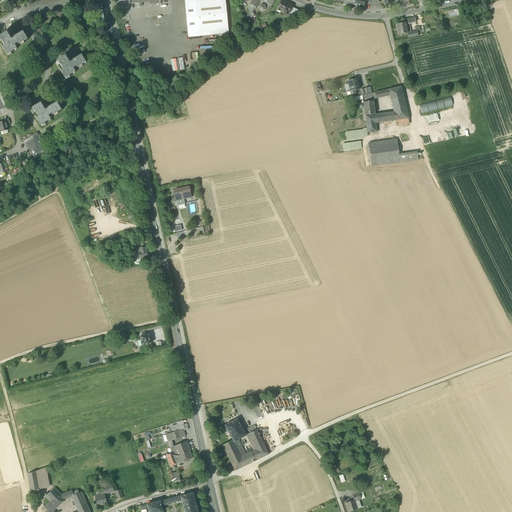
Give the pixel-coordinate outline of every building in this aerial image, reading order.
[(67,0),(39,0),(27,2),(28,8),(42,5),(57,2),(68,0),(67,0)] [(225,0),(219,0),(195,2),(198,33),(228,30),(225,0)] [(288,14),(289,14),(292,7),(292,6),(291,5),(287,3),(281,0),(277,8),(281,10),(281,11),(285,13),(285,12),(288,14)] [(188,34),(198,33),(195,2),(185,3),(186,13),(188,34)] [(288,15),(291,16),(297,14),(298,10),(292,7),(289,14),(288,14),(288,15)] [(70,8),(56,10),(30,15),(31,21),(57,16),(71,13),(70,8)] [(450,17),(460,15),(459,8),(448,10),(450,17)] [(397,25),(399,35),(407,34),(406,26),(405,20),(399,21),(399,24),(397,25)] [(2,48),(7,55),(11,53),(17,49),(15,46),(18,44),(19,45),(28,40),(23,32),(15,37),(15,38),(12,40),(7,33),(0,36),(0,38),(5,46),(2,48)] [(61,71),(66,78),(69,76),(70,76),(76,73),(73,69),(76,67),(77,69),(86,63),(81,55),(73,61),(70,64),(65,56),(58,60),(63,70),(61,71)] [(355,91),(359,90),(357,79),(348,81),(348,84),(350,91),(350,92),(355,91)] [(401,87),(389,90),(390,95),(391,98),(403,96),(401,87)] [(375,98),(390,95),(389,90),(374,93),(375,98)] [(373,101),(375,98),(374,93),(362,96),(363,99),(363,103),(373,101)] [(408,119),(404,100),(392,102),(394,112),(396,120),(408,119)] [(363,103),(365,116),(375,114),(373,101),(363,103)] [(36,118),(41,126),(51,120),(49,118),(62,111),(57,103),(45,110),(41,103),(33,108),(39,117),(36,118)] [(365,116),(366,122),(366,128),(367,133),(377,132),(375,123),(396,120),(394,112),(375,115),(375,114),(365,116)] [(0,122),(0,129),(1,132),(7,130),(8,130),(6,121),(0,122)] [(368,137),(367,133),(366,128),(363,128),(363,130),(345,132),(346,141),(355,140),(355,138),(368,137)] [(36,154),(37,154),(37,153),(46,148),(37,133),(32,136),(34,138),(25,143),(27,145),(28,144),(29,146),(28,147),(29,148),(30,147),(31,149),(29,150),(30,150),(33,148),(36,154)] [(368,143),(372,166),(399,162),(398,154),(396,139),(368,143)] [(342,144),(343,152),(361,150),(360,141),(342,144)] [(417,152),(398,154),(399,162),(418,159),(417,152)] [(375,172),(376,180),(420,175),(419,166),(375,172)] [(184,199),(191,197),(189,187),(174,190),(176,200),(177,200),(184,199)] [(139,254),(140,261),(149,260),(146,247),(138,248),(139,251),(139,254)] [(138,341),(140,346),(142,346),(151,344),(149,335),(145,336),(142,336),(140,337),(141,341),(138,341)] [(233,441),(233,443),(235,442),(239,440),(246,436),(238,419),(225,425),(225,426),(228,432),(233,441)] [(255,425),(250,428),(247,429),(249,434),(256,450),(254,451),(251,453),(256,461),(269,455),(257,430),(255,425)] [(173,432),(169,434),(171,441),(181,438),(179,430),(173,432)] [(256,450),(249,434),(246,435),(254,451),(256,450)] [(242,457),(246,455),(239,440),(235,442),(242,457)] [(178,455),(178,456),(190,451),(187,441),(174,446),(173,447),(174,447),(177,455),(178,455)] [(223,446),(235,471),(250,464),(246,455),(242,457),(235,442),(233,443),(233,441),(223,446)] [(192,458),(190,451),(178,456),(180,463),(192,458)] [(256,461),(251,453),(246,455),(250,464),(256,461)] [(171,466),(180,463),(178,456),(173,455),(169,455),(166,454),(171,466)] [(46,467),(35,472),(39,490),(40,489),(50,487),(46,467)] [(31,491),(39,490),(35,472),(28,474),(31,491)] [(180,477),(171,480),(173,487),(181,485),(180,477)] [(107,504),(104,493),(114,490),(112,486),(106,488),(103,489),(104,493),(102,494),(100,494),(99,494),(95,496),(97,503),(98,507),(102,506),(102,505),(103,505),(107,504)] [(53,500),(59,506),(65,500),(66,499),(61,495),(54,488),(47,495),(45,497),(51,502),(53,500)] [(65,500),(72,497),(71,496),(74,496),(72,492),(72,491),(64,494),(61,495),(66,499),(65,500)] [(78,511),(77,511),(90,511),(82,492),(79,493),(74,496),(71,496),(72,497),(78,511)] [(197,511),(193,493),(181,496),(181,500),(184,511),(197,511)] [(354,500),(355,502),(359,500),(361,500),(359,493),(352,495),(354,500)] [(45,508),(47,511),(52,511),(54,511),(59,506),(53,500),(51,502),(45,508)] [(345,503),(349,511),(357,509),(355,502),(354,500),(345,503)] [(149,511),(162,511),(163,511),(161,506),(160,501),(159,501),(148,504),(147,504),(149,511)]
